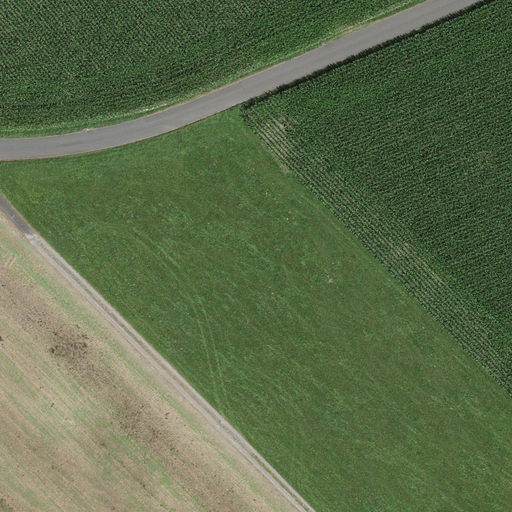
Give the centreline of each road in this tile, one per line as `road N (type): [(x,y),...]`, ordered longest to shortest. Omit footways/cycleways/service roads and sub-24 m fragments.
road 1 (unclassified): [(0,147),(124,132),(446,0)]
road 2 (track): [(311,511),(0,201)]
